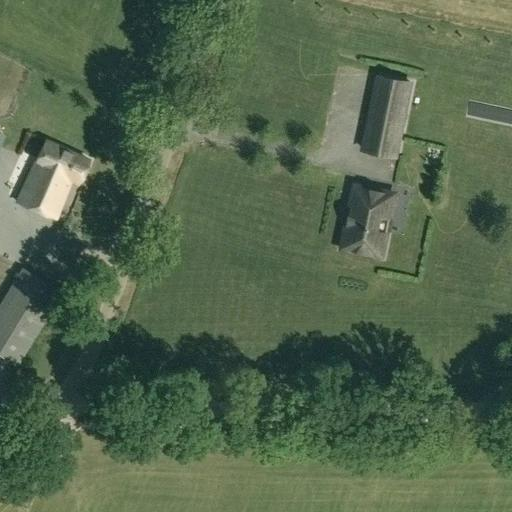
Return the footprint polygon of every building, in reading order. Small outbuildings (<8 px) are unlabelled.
[(364,150),(396,156),(411,83),(379,76),(364,150)] [(0,174),(15,142),(0,135),(0,174)] [(79,184),(89,160),(43,140),(17,202),(54,218),(71,180),(79,184)] [(384,217),(389,193),(355,186),(350,210),(352,210),(349,225),(348,224),(343,248),(382,257),(387,233),(377,231),(380,216),(384,217)] [(0,294),(17,266),(0,256),(0,294)] [(0,355),(18,366),(61,293),(40,281),(27,302),(8,291),(0,305),(0,355)]
